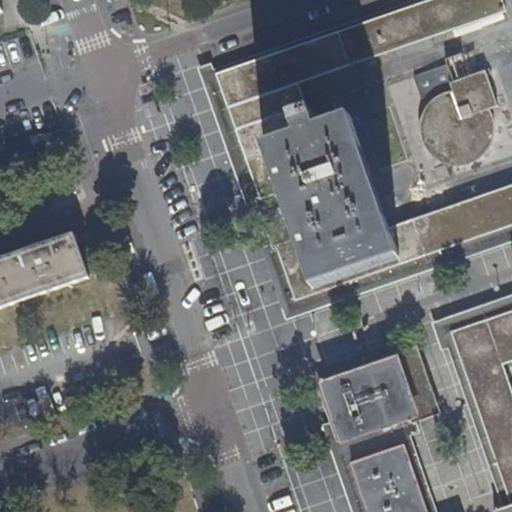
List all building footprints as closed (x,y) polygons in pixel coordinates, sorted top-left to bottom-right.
[(0,0),(0,11),(8,9),(5,0),(0,0)] [(422,0),(206,75),(215,109),(496,12),(492,0),(422,0)] [(453,51),(434,57),(436,65),(441,81),(455,77),(460,75),(453,51)] [(441,81),(436,65),(405,75),(412,97),(441,89),(441,92),(431,95),(422,102),(415,111),(411,125),(412,132),(415,144),(423,153),(432,160),(442,163),(452,163),(462,161),(470,156),(477,148),(482,139),(483,126),(482,119),(478,109),(487,105),(482,87),(460,94),(455,77),(441,81)] [(460,94),(482,87),(476,70),(460,75),(455,77),(460,94)] [(284,306),(511,228),(511,186),(381,231),(344,120),(310,131),(302,108),(295,105),(223,130),(246,199),(271,191),(286,235),(262,243),(284,306)] [(0,310),(85,281),(70,235),(0,259),(0,310)] [(498,511),(511,511),(511,413),(498,372),(511,366),(511,314),(442,339),(502,511),(498,511)] [(312,391),(331,450),(423,420),(403,360),(312,391)] [(354,511),(417,511),(396,449),(339,469),(354,511)]
